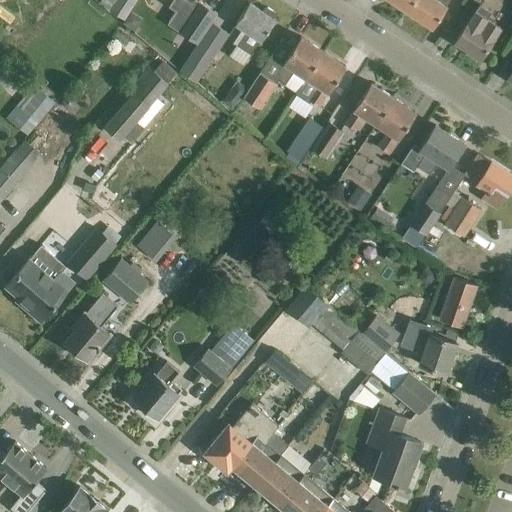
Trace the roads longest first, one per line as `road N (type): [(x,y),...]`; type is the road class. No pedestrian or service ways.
road 1 (tertiary): [(191,511),(0,354)]
road 2 (residential): [(511,129),(318,0)]
road 3 (unclassified): [(438,511),(511,302)]
